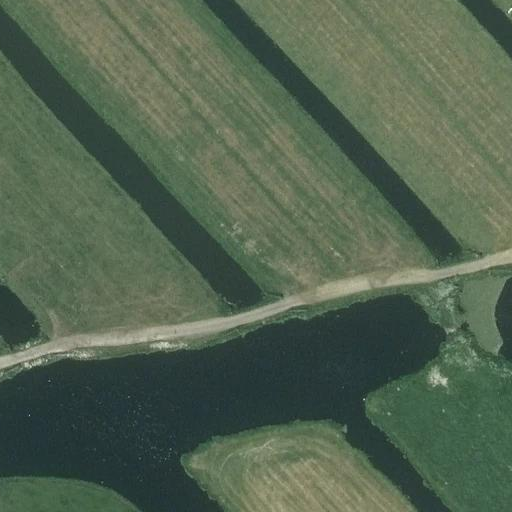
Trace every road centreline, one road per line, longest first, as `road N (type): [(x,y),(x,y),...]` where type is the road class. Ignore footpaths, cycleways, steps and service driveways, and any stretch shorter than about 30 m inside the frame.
road 1 (track): [(511,410),(456,340),(430,278),(183,0)]
road 2 (track): [(511,262),(286,304),(226,323),(130,339),(81,338),(0,364)]
